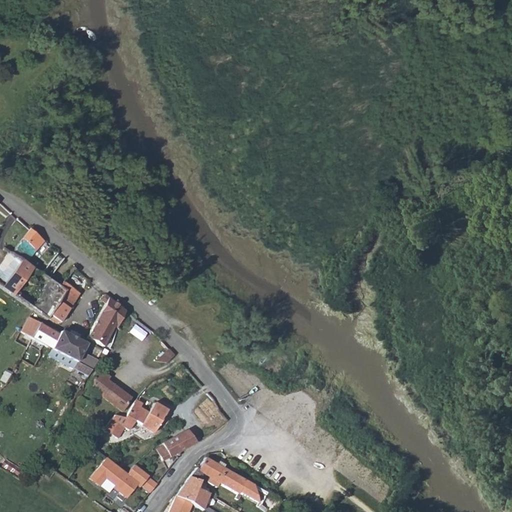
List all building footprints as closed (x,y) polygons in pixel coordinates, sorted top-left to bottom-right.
[(35,250),(43,242),(29,229),(8,252),(18,260),(29,246),(35,250)] [(0,280),(3,282),(18,260),(8,252),(0,263),(0,280)] [(56,253),(39,274),(47,280),(63,259),(56,253)] [(30,268),(18,260),(3,282),(0,286),(0,287),(10,295),(30,268)] [(65,279),(78,289),(86,278),(73,268),(65,279)] [(45,320),(48,315),(63,292),(57,287),(49,281),(30,310),(45,320)] [(61,282),(57,287),(63,292),(48,315),(59,322),(77,295),(61,282)] [(98,300),(103,305),(103,304),(107,298),(103,294),(98,300)] [(113,326),(115,328),(116,328),(124,311),(122,309),(121,310),(117,306),(113,303),(107,298),(103,304),(103,305),(94,322),(85,339),(102,347),(102,346),(104,343),(109,333),(113,326)] [(140,345),(150,331),(124,311),(116,328),(115,328),(112,339),(117,340),(120,331),(132,339),(135,341),(140,345)] [(52,353),(89,372),(95,361),(88,357),(84,355),(87,349),(82,346),(82,345),(75,342),(78,336),(68,331),(65,336),(57,332),(56,335),(28,319),(19,333),(52,353)] [(159,350),(164,345),(160,341),(159,340),(154,346),(159,350)] [(93,347),(88,357),(95,361),(98,355),(100,352),(100,350),(93,347)] [(169,351),(157,362),(164,363),(173,355),(169,351)] [(108,378),(95,370),(87,387),(98,395),(118,410),(122,413),(131,399),(107,381),(108,378)] [(10,375),(5,371),(1,378),(7,381),(10,375)] [(142,409),(134,405),(124,418),(122,418),(114,416),(104,431),(117,439),(123,429),(128,431),(133,421),(139,425),(139,426),(153,434),(166,411),(153,403),(147,412),(142,409)] [(167,458),(185,448),(195,443),(185,431),(160,445),(161,448),(155,452),(158,457),(160,462),(167,458)] [(102,457),(85,479),(96,488),(103,482),(123,499),(136,484),(148,493),(155,484),(131,465),(124,474),(102,457)] [(198,468),(197,470),(202,472),(205,474),(217,482),(237,494),(243,482),(220,468),(215,465),(203,458),(202,459),(198,468)] [(49,480),(54,472),(38,462),(32,472),(42,478),(43,476),(49,480)] [(197,480),(199,477),(202,472),(197,470),(195,468),(195,469),(187,478),(175,497),(186,503),(201,511),(210,511),(200,505),(204,493),(198,490),(193,486),(197,480)] [(205,474),(202,479),(208,483),(214,487),(217,482),(205,474)] [(202,484),(197,480),(193,486),(198,490),(202,484)] [(253,486),(243,482),(237,494),(258,503),(253,486)] [(183,511),(186,503),(175,497),(168,511),(183,511)]
